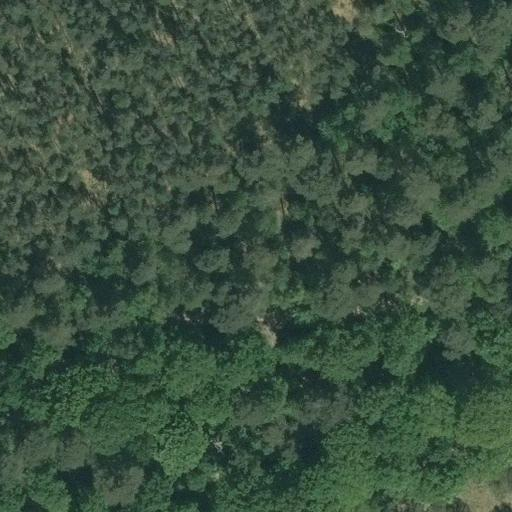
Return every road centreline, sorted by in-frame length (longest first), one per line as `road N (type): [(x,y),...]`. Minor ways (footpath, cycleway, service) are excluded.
road 1 (track): [(0,325),(137,321),(511,268)]
road 2 (track): [(511,155),(369,289)]
